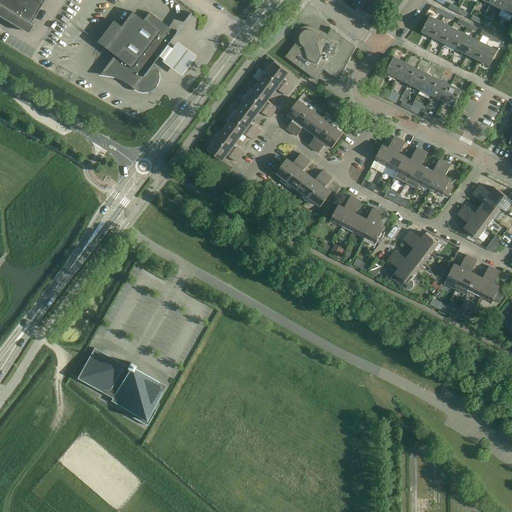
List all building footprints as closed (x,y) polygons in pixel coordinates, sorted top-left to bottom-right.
[(30,23),(44,0),(0,0),(0,14),(0,15),(11,21),(12,22),(12,21),(29,31),(28,32),(29,32),(33,25),(30,23)] [(355,0),(354,5),(357,6),(370,13),(376,0),(355,0)] [(501,9),(506,0),(491,0),(490,4),(501,9)] [(511,0),(506,0),(501,9),(501,10),(511,14),(511,0)] [(457,12),(459,9),(450,4),(449,8),(457,12)] [(444,16),(446,12),(437,8),(435,11),(444,16)] [(459,9),(457,12),(467,17),(468,13),(459,9)] [(143,20),(132,12),(121,26),(117,24),(113,20),(97,41),(97,42),(101,45),(116,57),(103,74),(107,74),(111,75),(114,76),(117,77),(120,78),(124,80),(127,81),(129,83),(132,85),(135,88),(138,90),(143,91),(147,90),(151,88),(154,85),(156,82),(156,77),(156,73),(154,69),(151,66),(152,65),(158,57),(162,52),(167,45),(177,32),(177,31),(176,31),(175,32),(149,12),(143,19),(143,20)] [(446,12),(444,16),(453,20),(455,17),(446,12)] [(480,24),(482,20),(473,15),(471,19),(480,24)] [(60,19),(67,24),(69,21),(63,16),(60,19)] [(430,16),(422,32),(433,37),(441,21),(430,16)] [(467,27),(469,23),(460,19),(458,23),(467,27)] [(482,20),(480,24),(489,28),(491,24),(482,20)] [(441,21),(433,37),(435,38),(444,43),(452,27),(442,22),(441,21)] [(469,23),(467,27),(476,32),(478,28),(469,23)] [(325,33),(315,28),(313,27),(311,26),(309,26),(305,26),(303,27),(301,28),(299,30),(298,31),(297,33),(296,35),(296,37),(296,40),(297,43),(285,57),(318,82),(323,70),(338,81),(356,47),(331,28),(328,34),(325,33)] [(452,27),(444,43),(456,49),(464,33),(454,28),(452,27)] [(503,35),(504,31),(495,27),(494,30),(503,35)] [(489,38),(491,35),(482,30),(480,34),(489,38)] [(511,34),(504,31),(503,35),(511,39),(511,38),(511,34)] [(467,54),(475,39),(464,33),(456,49),(467,54)] [(491,35),(489,38),(498,43),(500,39),(491,35)] [(479,60),(487,44),(475,39),(467,54),(479,60)] [(162,52),(158,57),(162,61),(161,63),(180,77),(196,57),(177,43),(172,49),(167,45),(162,52)] [(487,44),(479,60),(490,66),(498,50),(487,44)] [(397,78),(405,62),(394,57),(386,73),(397,78)] [(266,72),(290,91),(294,86),(285,79),(289,73),(274,61),(266,72)] [(409,84),(417,68),(405,62),(397,78),(409,84)] [(107,74),(103,74),(101,77),(107,77),(114,78),(121,82),(127,85),(132,90),(135,92),(139,93),(144,94),(149,93),(154,90),(157,87),(159,83),(160,79),(159,74),(157,69),(152,65),(151,66),(154,69),(156,73),(156,77),(156,82),(154,85),(151,88),(147,90),(143,91),(138,90),(135,88),(132,85),(129,83),(127,81),(124,80),(120,78),(117,77),(114,76),(111,75),(107,74)] [(420,90),(428,74),(417,68),(409,84),(420,90)] [(266,72),(258,83),(273,94),(277,89),(287,96),(290,91),(266,72)] [(431,96),(439,79),(428,74),(420,90),(431,96)] [(436,85),(431,96),(442,101),(450,85),(439,79),(436,85)] [(268,101),(273,94),(258,83),(250,94),(274,112),(277,108),(268,101)] [(450,85),(442,101),(454,107),(462,91),(450,85)] [(387,99),(389,95),(380,90),(378,94),(387,99)] [(389,95),(387,99),(396,103),(398,99),(400,95),(391,91),(389,95)] [(270,118),(274,112),(250,94),(241,106),(256,117),(261,111),(270,118)] [(291,123),(287,129),(292,132),(310,108),(299,100),(288,115),(294,119),(291,123)] [(410,110),(412,106),(411,106),(403,102),(401,106),(410,110)] [(251,123),(256,117),(241,106),(233,117),(257,135),(261,130),(251,123)] [(412,106),(410,110),(419,115),(421,111),(412,106)] [(310,108),(292,132),(297,136),(304,127),(310,132),(321,117),(312,110),(310,108)] [(432,122),(434,117),(425,113),(423,117),(432,122)] [(434,117),(432,122),(441,126),(443,122),(442,122),(442,118),(436,114),(434,118),(434,117)] [(253,140),(257,135),(233,117),(225,127),(240,139),(244,133),(253,140)] [(316,136),(309,145),(314,149),(332,125),(322,117),(321,117),(310,132),(316,136)] [(332,125),(314,149),(319,153),(326,143),(332,148),(343,133),(333,126),(332,125)] [(225,127),(216,139),(240,158),(241,157),(244,152),(235,145),(240,139),(225,127)] [(383,145),(375,161),(386,166),(399,139),(395,136),(388,148),(383,145)] [(216,139),(208,150),(223,161),(227,155),(237,162),(240,158),(216,139)] [(399,139),(386,166),(386,167),(396,172),(404,156),(400,154),(406,142),(400,139),(399,139)] [(397,172),(395,177),(406,183),(423,150),(417,148),(412,157),(411,160),(405,157),(404,156),(396,172),(397,172)] [(420,184),(428,168),(422,165),(428,153),(423,150),(406,183),(418,188),(420,184)] [(288,182),(306,158),(301,154),(294,163),(287,158),(276,173),(288,182)] [(306,158),(288,182),(298,190),(310,175),(304,171),(311,161),(306,158)] [(431,190),(445,162),(440,159),(433,171),(428,168),(420,184),(431,190)] [(445,162),(431,190),(442,195),(448,198),(454,187),(448,184),(450,180),(445,177),(446,174),(451,165),(445,162)] [(310,175),(298,190),(299,190),(309,198),(328,174),(323,170),(316,180),(310,175)] [(328,174),(309,198),(310,199),(321,207),(322,205),(332,192),(326,187),(333,178),(328,174)] [(370,182),(367,187),(373,190),(376,185),(370,182)] [(477,189),(502,208),(509,198),(495,187),(491,192),(480,184),(477,189)] [(494,218),(502,208),(477,189),(473,194),(484,203),(480,208),(494,218)] [(390,199),(390,200),(395,202),(398,196),(393,193),(390,199)] [(339,205),(331,220),(342,226),(356,198),(351,196),(345,207),(339,205)] [(353,231),(361,216),(356,213),(362,201),(356,198),(342,226),(353,231)] [(494,218),(480,208),(476,213),(465,205),(461,210),(486,228),(494,218)] [(361,216),(353,231),(365,237),(379,210),(374,207),(367,219),(361,216)] [(428,207),(424,214),(431,218),(435,210),(428,207)] [(365,237),(364,239),(364,240),(368,242),(373,244),(375,245),(377,243),(378,240),(379,238),(381,238),(380,239),(381,240),(383,238),(384,235),(385,232),(384,232),(384,233),(382,232),(384,228),(378,225),(385,213),(379,210),(365,237)] [(478,239),(486,228),(461,210),(458,215),(468,223),(464,228),(478,239)] [(511,216),(509,214),(503,223),(509,228),(511,223),(511,216)] [(407,235),(432,254),(438,258),(441,254),(435,250),(440,244),(426,233),(422,238),(411,230),(407,235)] [(425,264),(432,254),(407,235),(403,240),(414,248),(410,253),(425,264)] [(321,248),(321,249),(327,252),(327,251),(330,247),(324,244),(321,248)] [(330,253),(339,258),(340,258),(344,249),(335,244),(330,253)] [(346,249),(343,254),(349,257),(352,252),(346,249)] [(425,264),(410,253),(406,258),(396,250),(392,255),(417,274),(425,264)] [(455,264),(444,284),(456,290),(472,257),(467,254),(460,266),(455,264)] [(412,280),(417,274),(392,255),(388,260),(399,268),(391,278),(405,289),(407,290),(409,290),(411,289),(413,288),(414,286),(414,284),(413,281),(412,280)] [(469,291),(477,275),(472,272),(478,260),(472,257),(456,290),(457,289),(457,291),(465,294),(467,294),(469,291)] [(356,259),(353,265),(358,267),(361,262),(356,259)] [(375,262),(368,272),(376,276),(382,266),(375,262)] [(477,275),(469,291),(480,296),(494,268),(489,266),(483,278),(477,275)] [(442,268),(438,273),(443,277),(447,272),(442,268)] [(494,268),(480,296),(481,297),(492,302),(494,300),(500,303),(507,293),(500,288),(500,286),(494,283),(500,271),(495,269),(494,268)] [(94,348),(77,378),(112,398),(110,401),(132,414),(130,417),(147,426),(156,410),(153,408),(166,386),(133,367),(135,365),(134,364),(132,367),(131,366),(129,365),(130,362),(127,367),(94,348)]
